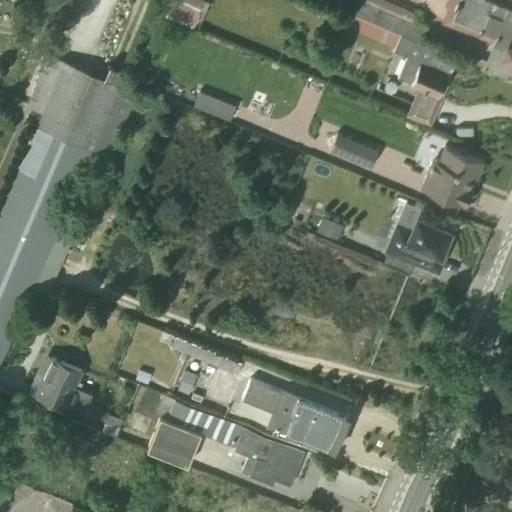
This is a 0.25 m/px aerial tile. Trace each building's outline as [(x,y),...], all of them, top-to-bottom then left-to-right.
[(206,0),(172,0),(165,16),(194,28),(206,0)] [(331,0),(303,0),(302,3),(392,44),(392,46),(404,51),(396,73),(408,78),(408,80),(415,84),(405,110),(428,119),(444,79),(443,77),(450,57),(431,49),(432,45),(418,38),(337,3),(331,0)] [(338,0),(337,3),(418,38),(425,21),(415,17),(418,10),(395,0),(338,0)] [(511,6),(496,0),(443,0),(442,2),(445,4),(439,18),(491,40),(485,55),(470,49),(467,58),(506,74),(511,58),(511,6)] [(0,353),(122,66),(108,60),(106,62),(102,72),(48,49),(46,50),(25,100),(40,107),(0,198),(0,353)] [(234,100),(198,85),(191,101),(228,116),(234,100)] [(376,144),(336,127),(329,145),(369,162),(376,144)] [(473,170),(477,168),(479,161),(478,157),(479,155),(442,140),(436,155),(430,153),(418,181),(459,199),(460,198),(464,199),(471,184),(466,182),(470,172),(472,172),(473,170)] [(395,216),(383,245),(386,246),(381,257),(407,268),(412,257),(436,266),(443,251),(439,249),(449,226),(413,211),(409,222),(395,216)] [(321,212),(316,225),(336,234),(341,220),(321,212)] [(51,280),(58,263),(42,257),(34,274),(51,280)] [(41,303),(51,280),(34,274),(25,295),(41,303)] [(240,358),(174,331),(170,342),(235,369),(240,358)] [(67,406),(82,412),(90,392),(75,385),(83,366),(45,350),(28,392),(66,408),(67,406)] [(345,413),(249,374),(236,407),(331,446),(345,413)] [(31,408),(2,476),(16,482),(46,409),(0,389),(0,403),(7,407),(10,400),(31,408)] [(159,415),(146,448),(186,463),(199,431),(234,445),(232,449),(247,455),(241,469),(270,482),(273,476),(288,483),(301,450),(174,397),(174,395),(163,391),(154,413),(159,415)] [(108,410),(101,428),(114,433),(122,415),(108,410)] [(133,413),(127,429),(143,435),(149,420),(133,413)] [(0,511),(3,511),(16,482),(2,476),(0,480),(0,511)] [(265,511),(223,496),(216,511),(265,511)]
